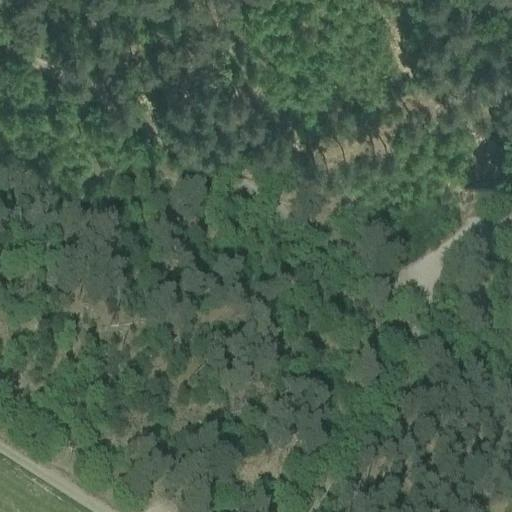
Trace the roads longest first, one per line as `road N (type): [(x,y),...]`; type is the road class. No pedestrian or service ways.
road 1 (unknown): [(0,35),(429,299)]
road 2 (unknown): [(429,299),(309,511)]
road 3 (track): [(112,511),(0,436)]
